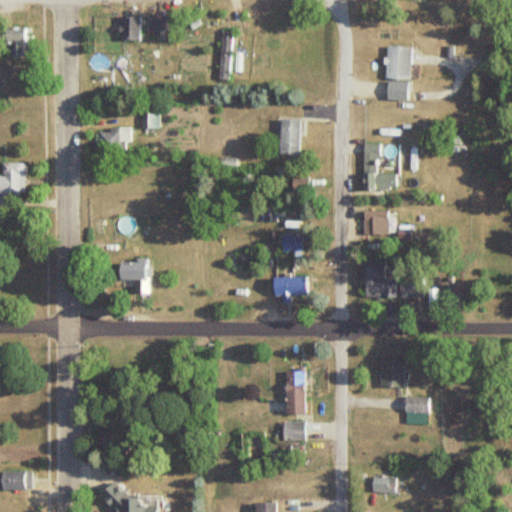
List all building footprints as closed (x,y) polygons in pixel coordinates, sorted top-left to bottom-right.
[(139,39),(139,17),(118,17),(118,39),(139,39)] [(165,18),(151,18),(151,36),(165,36),(165,18)] [(25,28),(0,28),(0,46),(9,46),(9,56),(25,56),(25,28)] [(217,79),(230,79),(232,31),(219,31),(217,79)] [(408,100),(408,46),(385,46),(384,100),(408,100)] [(157,112),(140,112),(140,127),(157,127),(157,112)] [(278,156),(299,156),(299,120),(278,120),(278,156)] [(128,148),(128,129),(98,129),(98,148),(128,148)] [(0,193),(22,193),(22,162),(0,161),(0,193)] [(397,189),(396,174),(362,174),(362,189),(397,189)] [(362,235),(386,235),(386,211),(362,211),(362,235)] [(300,236),(279,236),(279,251),(300,251),(300,236)] [(115,261),(115,290),(147,290),(147,261),(115,261)] [(383,279),(383,261),(365,261),(365,265),(357,265),(357,286),(367,286),(367,297),(394,297),(395,279),(383,279)] [(425,278),(401,275),(399,295),(423,297),(425,278)] [(302,278),(271,278),(271,297),(302,297),(302,278)] [(403,388),(403,362),(379,362),(379,388),(403,388)] [(401,414),(428,414),(428,398),(401,398),(401,414)] [(304,422),(281,422),(281,440),(304,440),(304,422)] [(0,489),(30,489),(30,471),(0,471),(0,489)] [(369,493),(395,493),(395,477),(369,477),(369,493)] [(106,511),(154,511),(155,497),(118,497),(118,481),(107,481),(106,511)] [(275,511),(275,502),(253,502),(253,511),(275,511)]
